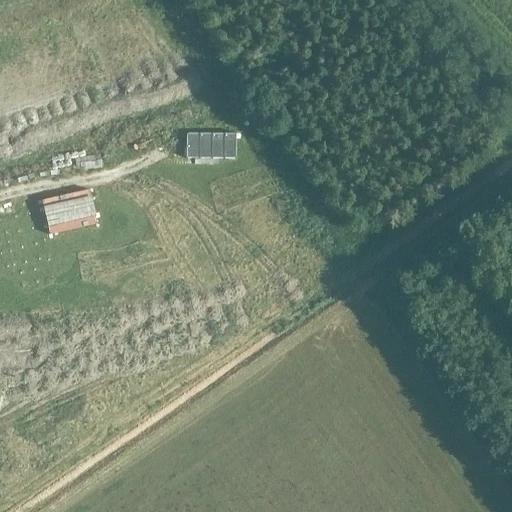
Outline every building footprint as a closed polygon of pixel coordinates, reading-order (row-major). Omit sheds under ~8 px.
[(125,0),(102,0),(111,21),(131,12),(125,0)] [(56,12),(35,16),(40,40),(61,36),(56,12)] [(131,12),(111,21),(120,43),(140,35),(131,12)] [(61,36),(40,40),(44,63),(65,59),(61,36)] [(136,60),(117,69),(126,91),(146,82),(136,60)] [(175,60),(160,66),(167,81),(181,75),(175,60)] [(146,82),(126,91),(135,113),(155,104),(146,82)] [(53,85),(32,89),(36,113),(57,108),(53,85)] [(57,108),(36,113),(40,136),(62,132),(57,108)] [(237,134),(185,134),(185,167),(237,167),(237,134)] [(0,269),(10,268),(14,288),(46,281),(30,212),(0,218),(0,269)]
